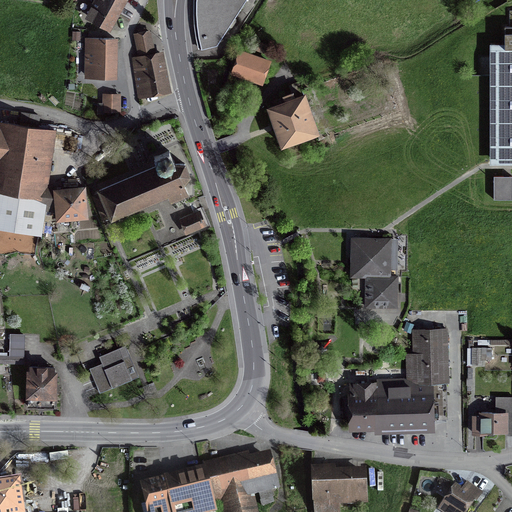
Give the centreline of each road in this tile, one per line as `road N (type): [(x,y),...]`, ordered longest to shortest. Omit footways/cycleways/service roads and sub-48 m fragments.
road 1 (secondary): [(236,411),(253,369),(232,236),(176,46),(174,0)]
road 2 (residential): [(236,411),(266,432),(416,459),(482,462)]
road 3 (secondary): [(0,431),(192,429),(236,411)]
